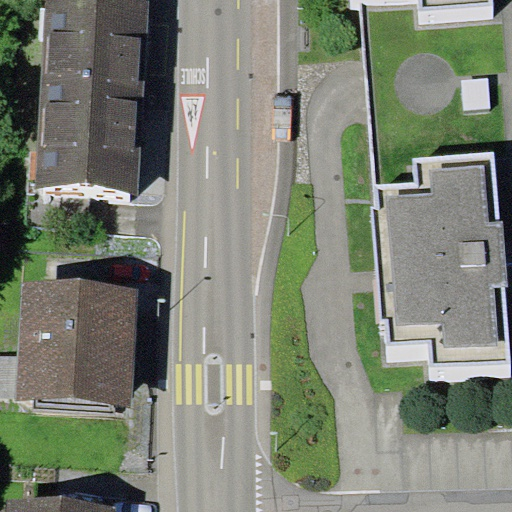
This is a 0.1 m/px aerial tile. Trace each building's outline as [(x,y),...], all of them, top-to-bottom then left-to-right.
[(135,192),(144,0),(44,0),(36,187),(135,192)] [(422,33),(493,27),(490,0),(351,0),(353,17),(420,11),(422,33)] [(433,394),(511,387),(494,173),(413,180),(415,205),(373,208),(375,239),(373,239),(382,352),(388,352),(390,375),(431,372),(433,394)] [(16,399),(132,404),(137,286),(21,281),(16,399)] [(8,511),(114,511),(115,504),(10,497),(8,511)]
